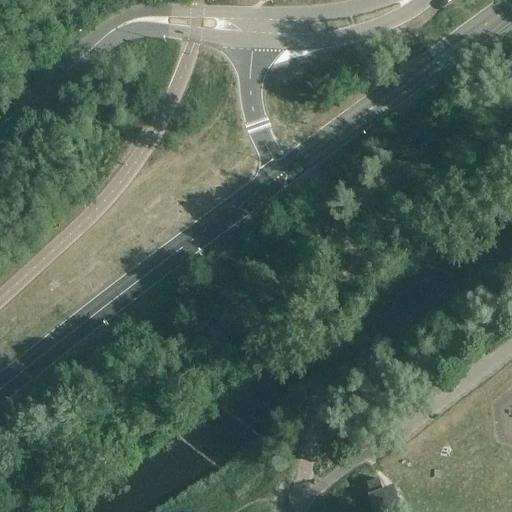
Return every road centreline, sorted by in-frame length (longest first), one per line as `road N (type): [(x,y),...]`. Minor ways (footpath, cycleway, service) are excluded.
road 1 (unclassified): [(0,392),(267,186),(273,161),(248,93),(255,28)]
road 2 (unclassified): [(198,24),(145,22),(99,40),(0,129)]
road 3 (unclassified): [(255,28),(372,21),(411,0)]
